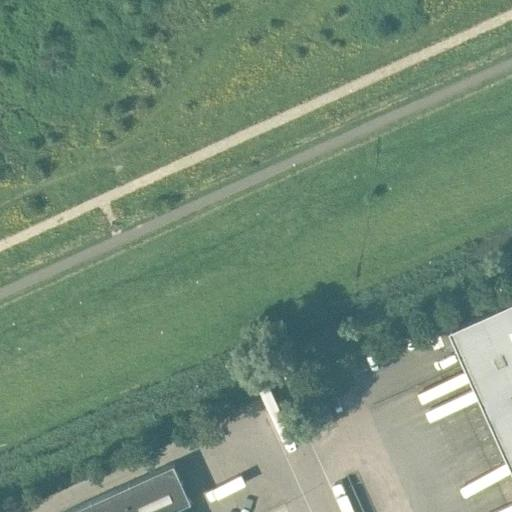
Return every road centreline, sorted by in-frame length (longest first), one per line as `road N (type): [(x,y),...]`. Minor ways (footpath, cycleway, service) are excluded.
road 1 (track): [(0,435),(511,204)]
road 2 (unclassified): [(325,511),(273,397)]
